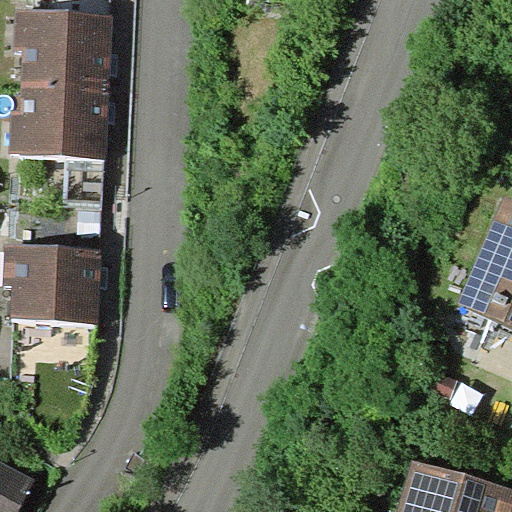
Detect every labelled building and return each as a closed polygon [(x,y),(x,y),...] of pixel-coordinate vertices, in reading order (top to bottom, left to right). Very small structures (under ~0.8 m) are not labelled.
[(114,79),(117,32),(14,26),(5,167),(108,173),(111,126),(114,79)] [(511,323),(511,207),(502,204),(463,304),(511,323)] [(103,249),(5,244),(3,284),(12,284),(11,318),(99,322),(103,249)] [(511,511),(511,486),(412,458),(396,511),(511,511)] [(0,511),(21,511),(35,484),(0,467),(0,511)]
